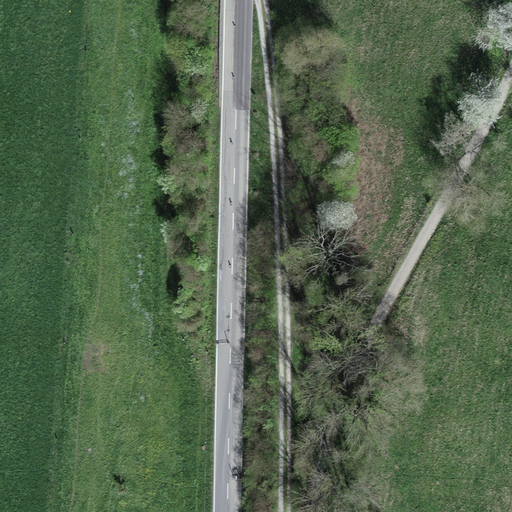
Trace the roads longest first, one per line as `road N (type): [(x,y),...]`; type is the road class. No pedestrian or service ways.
road 1 (track): [(282,511),(280,244),(260,0)]
road 2 (tertiary): [(238,0),(227,511)]
road 3 (track): [(311,511),(363,351),(511,67)]
